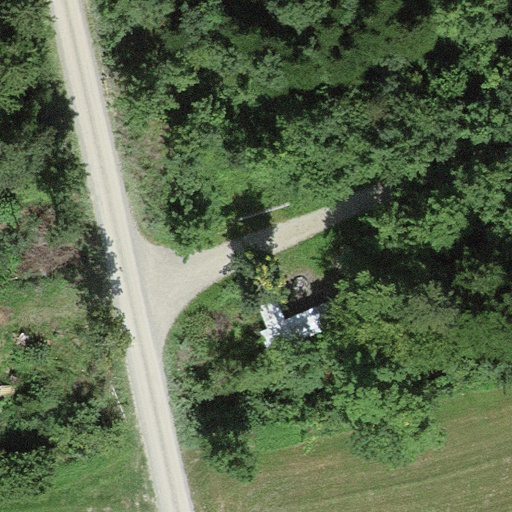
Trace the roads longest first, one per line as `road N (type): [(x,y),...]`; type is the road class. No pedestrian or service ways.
road 1 (track): [(61,0),(174,511)]
road 2 (track): [(511,143),(128,301)]
